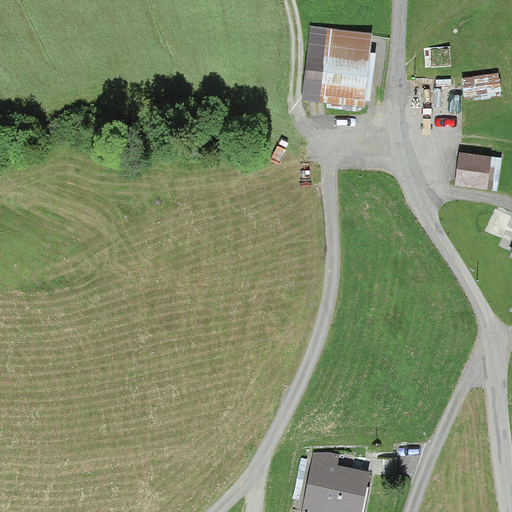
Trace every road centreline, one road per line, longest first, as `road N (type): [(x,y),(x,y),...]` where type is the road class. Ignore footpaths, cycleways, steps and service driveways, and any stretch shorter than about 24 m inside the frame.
road 1 (unclassified): [(509,511),(488,325),(405,173),(395,108),(399,0)]
road 2 (track): [(492,341),(442,426),(406,511)]
road 3 (track): [(283,0),(291,31),(287,117),(321,146)]
